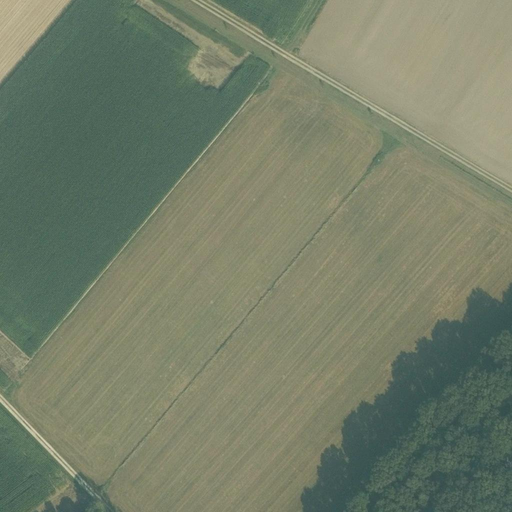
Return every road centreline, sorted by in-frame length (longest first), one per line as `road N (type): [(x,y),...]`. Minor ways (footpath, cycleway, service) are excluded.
road 1 (track): [(195,0),(511,189)]
road 2 (track): [(117,511),(0,391)]
